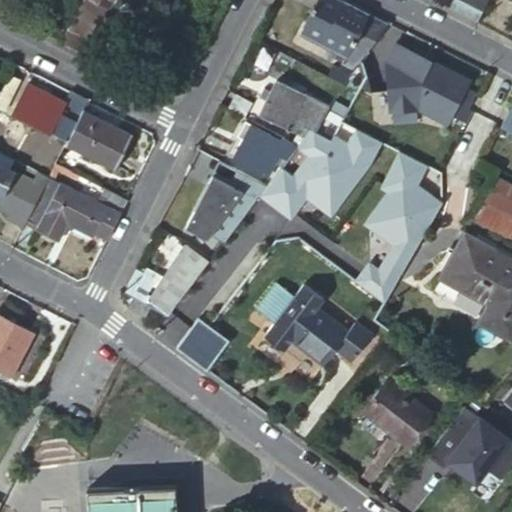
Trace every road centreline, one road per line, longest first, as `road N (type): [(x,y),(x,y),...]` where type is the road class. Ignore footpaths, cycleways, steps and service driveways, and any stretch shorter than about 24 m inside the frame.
road 1 (residential): [(365,511),(92,309)]
road 2 (residential): [(183,129),(0,35)]
road 3 (residential): [(183,129),(92,309)]
road 4 (residential): [(249,0),(183,129)]
road 5 (residential): [(384,0),(511,64)]
